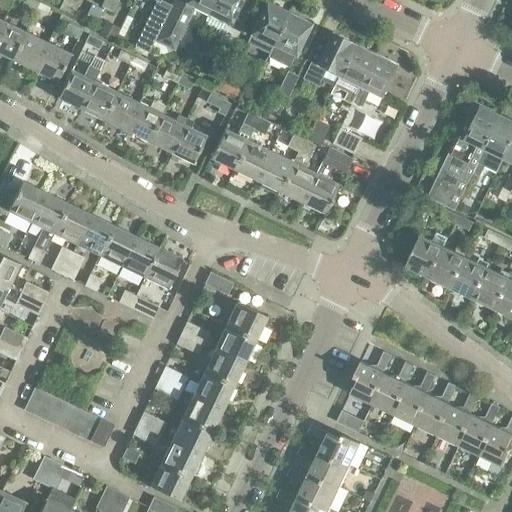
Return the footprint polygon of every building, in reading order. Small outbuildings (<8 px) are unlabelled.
[(2,0),(0,5),(0,6),(8,11),(13,0),(12,0),(2,0)] [(72,20),(81,0),(64,0),(59,13),(72,20)] [(119,1),(117,0),(104,0),(101,6),(113,12),(119,1)] [(162,32),(157,42),(165,46),(170,36),(177,39),(183,26),(185,27),(192,13),(195,7),(207,13),(213,0),(186,0),(186,2),(181,0),(176,0),(174,7),(162,32)] [(213,0),(207,13),(229,23),(239,0),(213,0)] [(148,52),(170,6),(160,2),(160,1),(150,22),(148,21),(136,46),(129,43),(132,37),(123,32),(120,38),(118,37),(115,43),(144,57),(147,52),(148,52)] [(33,16),(37,8),(23,2),(19,10),(33,16)] [(262,69),(268,56),(288,14),(266,4),(249,40),(263,46),(254,66),(262,69)] [(46,23),(50,15),(37,8),(33,16),(46,23)] [(289,67),(295,54),(309,24),(288,14),(268,56),(289,67)] [(0,54),(12,60),(26,31),(3,20),(0,26),(0,54)] [(115,43),(118,37),(121,31),(104,23),(98,35),(115,43)] [(78,38),(82,30),(69,24),(65,32),(78,38)] [(246,36),(250,28),(244,25),(240,32),(240,33),(246,36)] [(228,26),(216,49),(229,56),(240,33),(240,32),(239,31),(228,26)] [(34,71),(48,42),(26,31),(12,60),(34,71)] [(355,43),(333,32),(328,43),(317,38),(307,59),(311,61),(303,78),(318,85),(326,69),(339,75),(354,46),(355,43)] [(99,50),(103,42),(89,35),(85,43),(99,50)] [(57,82),(71,53),(48,42),(34,71),(57,82)] [(348,111),(353,102),(352,102),(375,56),(354,46),(339,75),(354,82),(341,107),(348,111)] [(130,65),(134,57),(120,50),(116,59),(130,65)] [(377,105),(382,96),(396,66),(375,56),(352,102),(353,102),(362,106),(365,99),(377,105)] [(143,71),(147,63),(134,57),(130,65),(143,71)] [(95,81),(99,72),(87,67),(83,75),(72,70),(58,99),(81,110),(95,81)] [(176,83),(180,74),(166,68),(162,76),(176,83)] [(288,97),(298,76),(288,71),(277,92),(288,97)] [(189,89),(193,81),(180,74),(176,83),(189,89)] [(114,90),(117,85),(107,81),(105,86),(95,81),(81,110),(103,121),(117,92),(114,90)] [(125,131),(139,102),(117,92),(103,121),(125,131)] [(224,115),(230,103),(209,93),(205,101),(219,108),(217,112),(224,115)] [(151,103),(141,98),(139,102),(125,131),(148,142),(161,113),(164,107),(152,101),(151,103)] [(456,209),(474,173),(501,116),(494,113),(495,111),(475,101),(429,196),(456,209)] [(175,120),(161,113),(148,142),(170,153),(186,119),(178,115),(175,120)] [(254,131),(260,119),(249,114),(243,126),(254,131)] [(505,157),(511,143),(511,121),(501,116),(474,173),(481,177),(493,151),(505,157)] [(193,164),(206,135),(192,128),(194,123),(186,119),(170,153),(193,164)] [(265,137),(271,125),(260,119),(254,131),(265,137)] [(318,123),(310,140),(322,146),(330,129),(318,123)] [(250,140),(254,131),(243,126),(239,135),(226,129),(212,160),(235,171),(250,140)] [(354,154),(362,138),(341,128),(333,144),(354,154)] [(299,153),(305,141),(293,135),(288,147),(299,153)] [(257,182),(272,151),(250,140),(235,171),(257,182)] [(302,204),(317,173),(306,168),(316,147),(305,141),(299,153),(295,162),(280,193),(302,204)] [(345,174),(352,159),(330,148),(318,173),(317,173),(302,204),(326,215),(340,184),(331,179),(336,169),(345,174)] [(280,193),(295,162),(272,151),(257,182),(280,193)] [(507,203),(508,200),(511,191),(511,178),(510,178),(500,200),(507,203)] [(46,192),(23,181),(18,192),(6,186),(0,198),(0,212),(6,216),(8,212),(31,222),(46,192)] [(352,195),(360,199),(366,186),(358,182),(352,195)] [(39,264),(45,253),(54,234),(54,233),(68,203),(46,192),(31,222),(42,228),(27,258),(39,264)] [(463,213),(468,215),(472,207),(461,202),(458,210),(461,211),(463,213)] [(76,244),(91,214),(68,203),(54,233),(54,234),(76,244)] [(454,223),(459,214),(444,207),(440,216),(454,223)] [(99,255),(114,225),(91,214),(76,244),(99,255)] [(469,230),(473,221),(459,214),(454,223),(469,230)] [(122,266),(136,236),(114,225),(99,255),(122,266)] [(499,244),(503,236),(489,229),(485,237),(499,244)] [(0,244),(4,247),(10,235),(0,230),(0,244)] [(443,247),(447,239),(436,234),(432,242),(420,236),(406,268),(429,279),(443,247)] [(144,277),(159,247),(136,236),(122,266),(144,277)] [(511,250),(511,240),(503,236),(499,244),(511,250)] [(62,275),(73,252),(62,247),(51,269),(62,275)] [(168,289),(182,258),(159,247),(144,277),(168,289)] [(451,289),(466,258),(443,247),(429,279),(451,289)] [(74,280),(85,258),(73,252),(62,275),(74,280)] [(0,283),(9,288),(20,264),(0,254),(0,283)] [(473,300),(488,268),(466,258),(451,289),(473,300)] [(496,310),(511,279),(488,268),(473,300),(496,310)] [(226,294),(231,283),(211,273),(205,284),(226,294)] [(96,291),(101,280),(90,274),(84,285),(96,291)] [(511,318),(511,279),(496,310),(511,318)] [(44,304),(50,292),(27,282),(22,293),(44,304)] [(0,305),(9,288),(0,283),(0,305)] [(130,307),(135,296),(124,291),(118,302),(130,307)] [(39,315),(44,304),(22,293),(16,304),(39,315)] [(153,319),(159,308),(135,296),(130,307),(153,319)] [(256,341),(268,318),(237,303),(226,327),(256,341)] [(204,343),(209,332),(187,321),(182,333),(204,343)] [(0,338),(22,349),(28,338),(5,327),(0,336),(0,338)] [(245,364),(256,341),(226,327),(215,349),(245,364)] [(199,354),(204,343),(182,333),(176,344),(199,354)] [(0,352),(17,360),(22,349),(0,338),(0,352)] [(234,387),(245,364),(215,349),(204,372),(234,387)] [(384,372),(391,356),(384,352),(376,368),(362,361),(354,377),(358,379),(351,394),(369,403),(384,372)] [(407,383),(414,367),(406,363),(398,379),(384,372),(369,403),(392,414),(407,383)] [(182,388),(188,377),(166,366),(160,377),(182,388)] [(223,409),(234,387),(204,372),(193,395),(223,409)] [(427,393),(435,377),(428,373),(420,389),(407,383),(392,414),(413,424),(427,393)] [(177,399),(182,388),(160,377),(155,389),(177,399)] [(450,403),(457,387),(450,383),(442,400),(427,393),(413,424),(435,435),(450,403)] [(34,415),(45,392),(34,387),(23,410),(34,415)] [(45,420),(56,397),(45,392),(34,415),(45,420)] [(471,414),(479,398),(471,394),(463,410),(450,403),(435,435),(457,445),(471,414)] [(212,432),(223,409),(193,395),(182,418),(212,432)] [(56,426),(67,403),(56,397),(45,420),(56,426)] [(67,431),(78,408),(67,403),(56,426),(67,431)] [(478,455),(493,424),(501,408),(492,404),(485,420),(471,414),(457,445),(478,455)] [(77,436),(88,413),(78,408),(67,431),(77,436)] [(360,433),(365,422),(343,411),(337,422),(360,433)] [(160,434),(166,422),(144,412),(138,423),(160,434)] [(89,441),(89,440),(100,418),(88,413),(77,436),(89,441)] [(508,447),(511,439),(511,417),(506,430),(493,424),(478,455),(482,457),(477,466),(488,471),(493,462),(503,467),(511,449),(508,447)] [(104,447),(114,425),(100,418),(89,440),(104,447)] [(201,455),(212,432),(182,418),(171,440),(201,455)] [(155,445),(160,434),(138,423),(133,434),(155,445)] [(341,437),(311,423),(307,433),(323,440),(317,454),(348,469),(361,443),(342,434),(341,437)] [(190,478),(201,455),(171,440),(160,463),(190,478)] [(133,463),(139,452),(127,446),(122,457),(133,463)] [(348,469),(317,454),(300,446),(297,454),(313,462),(306,475),(338,490),(348,469)] [(43,483),(54,461),(43,455),(32,478),(43,483)] [(55,489),(66,466),(54,461),(43,483),(55,489)] [(179,500),(190,478),(160,463),(149,486),(179,500)] [(338,490),(306,475),(290,467),(287,475),(303,483),(296,496),(328,511),(338,490)] [(104,511),(106,511),(117,490),(105,485),(95,507),(104,511)] [(327,511),(328,511),(296,496),(280,489),(276,498),(292,505),(288,511),(327,511)] [(120,511),(128,496),(117,490),(106,511),(120,511)] [(0,511),(19,511),(24,502),(1,491),(0,492),(0,511)] [(67,511),(69,509),(46,497),(38,511),(67,511)] [(156,511),(173,511),(176,508),(153,497),(148,508),(156,511)]
